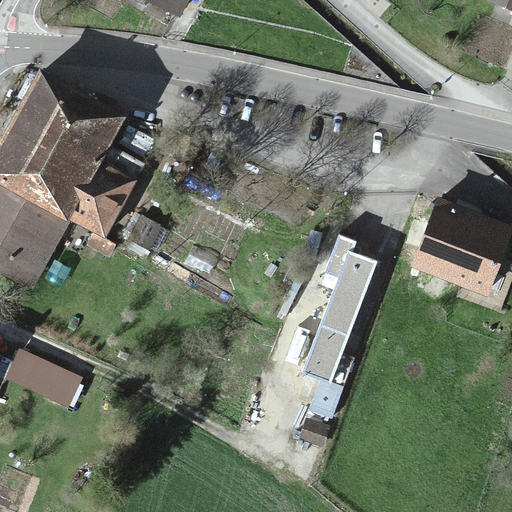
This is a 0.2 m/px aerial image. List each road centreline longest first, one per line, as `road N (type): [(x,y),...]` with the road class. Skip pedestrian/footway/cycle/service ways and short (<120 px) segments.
road 1 (tertiary): [(9,47),(119,55),(458,126)]
road 2 (track): [(76,358),(247,450)]
road 3 (residential): [(458,126),(449,91),(344,0)]
